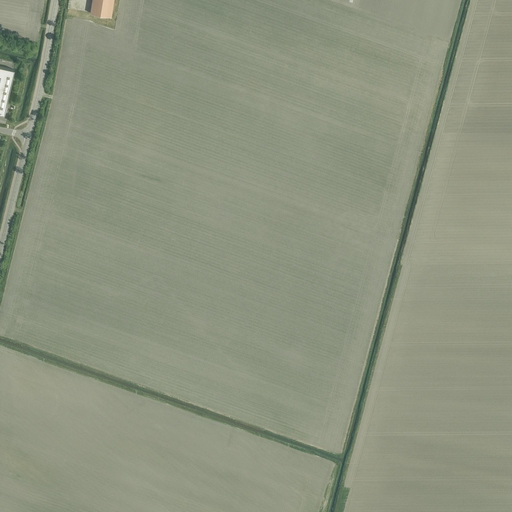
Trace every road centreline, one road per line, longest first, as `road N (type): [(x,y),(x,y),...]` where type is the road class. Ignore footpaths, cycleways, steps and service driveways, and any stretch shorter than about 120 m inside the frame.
road 1 (tertiary): [(29,135),(54,0)]
road 2 (tertiary): [(0,253),(29,135)]
